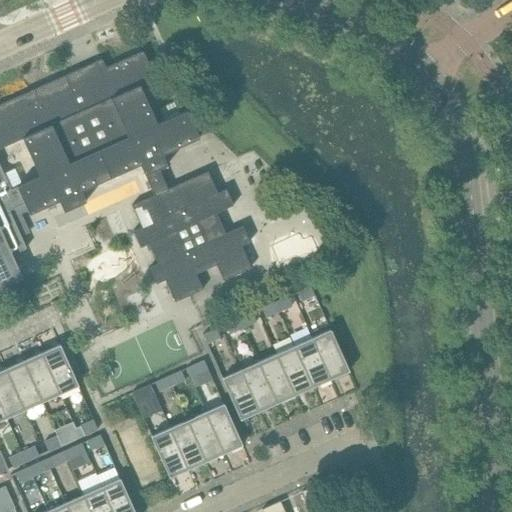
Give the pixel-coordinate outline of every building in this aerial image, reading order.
[(157,123),(140,86),(155,79),(143,51),(106,67),(102,59),(0,104),(0,287),(22,278),(12,254),(26,248),(9,210),(25,203),(29,214),(59,200),(64,211),(86,201),(81,190),(140,164),(154,195),(131,205),(141,227),(133,231),(140,247),(149,243),(158,264),(149,267),(156,284),(165,280),(174,302),(202,289),(195,274),(216,264),(223,280),(251,267),(241,246),(249,241),(242,225),(225,233),(216,213),(233,205),(226,189),(217,193),(207,171),(167,189),(158,169),(167,165),(162,154),(199,137),(187,110),(157,123)] [(310,286),(297,292),(301,301),(314,295),(310,286)] [(287,296),(274,302),(278,312),(292,306),(287,296)] [(265,317),(278,312),(274,302),(261,308),(265,317)] [(252,312),(238,318),(243,328),(256,322),(252,312)] [(238,318),(225,324),(230,333),(243,328),(238,318)] [(202,334),(207,344),(220,338),(216,328),(202,334)] [(330,329),(311,337),(330,379),(349,371),(330,329)] [(330,379),(311,337),(294,345),(312,387),(330,379)] [(41,352),(60,394),(79,386),(60,343),(41,352)] [(294,345),(276,353),(295,395),(312,387),(294,345)] [(23,360),(42,402),(60,394),(41,352),(23,360)] [(295,395),(276,353),(258,361),(277,403),(295,395)] [(5,368),(24,410),(42,402),(23,360),(5,368)] [(204,360),(190,366),(194,376),(208,369),(204,360)] [(258,361),(240,369),(259,411),(277,403),(258,361)] [(0,370),(0,404),(6,418),(24,410),(5,368),(0,370)] [(221,377),(240,420),(259,411),(240,369),(221,377)] [(181,370),(167,376),(172,386),(185,380),(181,370)] [(167,376),(154,382),(159,392),(172,386),(167,376)] [(132,392),(136,402),(149,396),(145,386),(132,392)] [(223,403),(205,411),(224,453),(242,445),(223,403)] [(224,453),(205,411),(187,419),(206,462),(224,453)] [(97,429),(93,419),(80,425),(84,435),(97,429)] [(206,462),(187,419),(169,427),(188,470),(206,462)] [(68,424),(55,430),(57,435),(62,445),(75,440),(68,424)] [(188,470),(169,427),(150,435),(169,478),(188,470)] [(100,434),(87,440),(91,450),(104,444),(100,434)] [(48,451),(62,445),(57,435),(44,441),(48,451)] [(77,445),(64,451),(68,460),(81,454),(77,445)] [(34,446),(21,452),(26,461),(39,455),(34,446)] [(55,466),(68,460),(64,451),(51,457),(55,466)] [(12,467),(26,461),(21,452),(8,457),(12,467)] [(28,467),(32,477),(46,470),(41,461),(28,467)] [(19,482),(32,477),(28,467),(15,473),(19,482)] [(101,486),(112,511),(135,511),(120,477),(101,486)] [(4,486),(0,488),(0,499),(9,496),(4,486)] [(83,494),(91,511),(112,511),(101,486),(83,494)] [(322,511),(311,487),(301,491),(310,511),(322,511)] [(91,511),(83,494),(65,502),(69,511),(91,511)] [(273,511),(284,511),(279,501),(270,505),(273,511)] [(69,511),(65,502),(47,510),(47,511),(69,511)]
